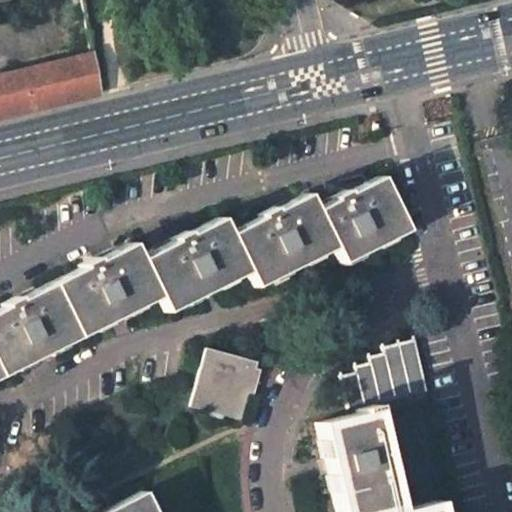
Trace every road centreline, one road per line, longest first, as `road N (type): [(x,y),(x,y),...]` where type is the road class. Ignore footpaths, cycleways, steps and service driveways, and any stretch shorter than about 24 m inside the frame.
road 1 (residential): [(0,275),(140,213),(414,135)]
road 2 (residential): [(447,249),(299,385),(273,444),(274,511)]
road 3 (secondary): [(313,82),(0,157)]
road 4 (residential): [(447,249),(507,511)]
road 5 (residential): [(469,45),(499,172)]
